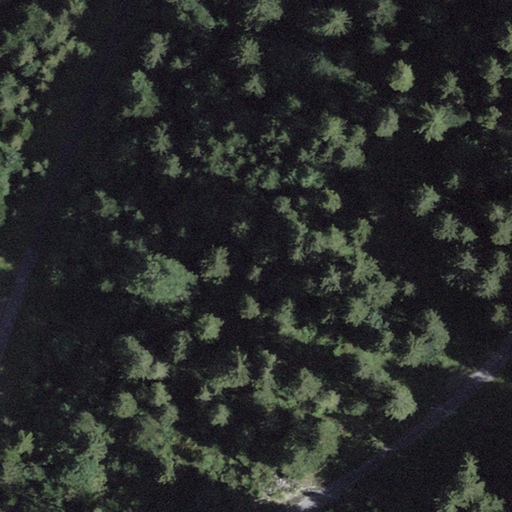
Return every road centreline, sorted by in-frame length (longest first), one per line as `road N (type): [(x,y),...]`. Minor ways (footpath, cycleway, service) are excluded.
road 1 (track): [(0,356),(134,0)]
road 2 (track): [(511,342),(434,418),(298,511)]
